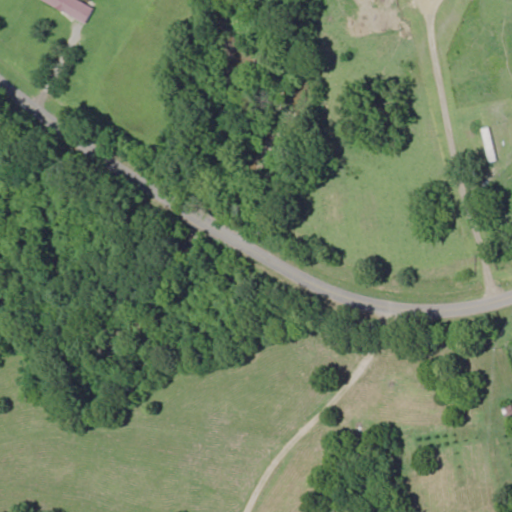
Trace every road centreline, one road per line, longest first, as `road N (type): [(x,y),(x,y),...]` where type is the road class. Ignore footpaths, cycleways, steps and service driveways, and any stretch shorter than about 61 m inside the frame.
road 1 (residential): [(511,265),(375,278),(250,232),(0,37)]
road 2 (residential): [(268,511),(350,393),(375,278)]
